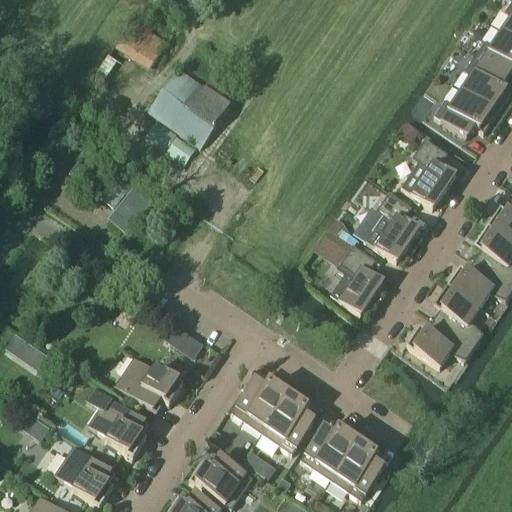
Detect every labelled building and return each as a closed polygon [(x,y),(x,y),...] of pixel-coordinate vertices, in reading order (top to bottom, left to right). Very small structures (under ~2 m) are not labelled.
[(167,0),(151,0),(149,3),(170,19),(178,8),(167,0)] [(509,22),(500,37),(511,44),(511,4),(503,18),(509,22)] [(137,21),(119,48),(151,69),(166,47),(150,36),(153,32),(137,21)] [(483,46),(473,62),(505,84),(511,73),(511,44),(500,37),(490,51),(483,46)] [(469,82),(459,96),(495,121),(508,101),(498,94),(505,84),(473,62),(463,77),(469,82)] [(178,74),(148,117),(199,153),(229,110),(224,107),(203,92),(178,74)] [(482,140),(495,121),(459,96),(450,110),(443,106),(432,122),(464,144),(472,133),(482,140)] [(144,143),(185,172),(196,156),(155,127),(144,143)] [(416,168),(399,193),(431,215),(454,181),(439,171),(446,160),(423,144),(410,164),(416,168)] [(113,180),(96,201),(112,213),(128,192),(113,180)] [(151,208),(133,193),(107,225),(125,239),(151,208)] [(364,246),(374,253),(373,253),(395,268),(418,234),(403,224),(410,213),(387,198),(374,218),(380,222),(364,246)] [(499,212),(485,232),(511,249),(511,206),(505,216),(499,212)] [(334,223),(327,234),(328,235),(352,252),(356,245),(347,239),(348,237),(342,229),(334,223)] [(479,256),(472,266),(511,292),(511,270),(510,268),(511,264),(511,249),(485,232),(472,251),(479,256)] [(328,235),(319,249),(342,265),(337,273),(335,275),(342,280),(328,300),(337,307),(359,322),(382,288),(367,278),(374,267),(352,252),(328,235)] [(459,271),(445,291),(479,314),(488,300),(504,307),(511,295),(511,292),(472,266),(465,276),(459,271)] [(439,315),(432,325),(473,353),(482,340),(469,327),(479,314),(445,291),(432,311),(439,315)] [(404,351),(438,374),(448,360),(464,366),(473,353),(432,325),(425,335),(418,331),(404,351)] [(8,350),(30,366),(37,356),(14,340),(8,350)] [(192,366),(202,351),(194,346),(184,361),(192,366)] [(133,364),(114,392),(155,420),(162,409),(167,412),(181,392),(154,373),(151,377),(133,364)] [(229,419),(260,440),(288,397),(269,384),(262,394),(251,387),(229,419)] [(92,394),(84,407),(97,416),(87,431),(106,444),(103,447),(106,449),(103,452),(114,459),(116,456),(131,466),(145,445),(140,442),(147,431),(106,403),(92,394)] [(288,397),(260,440),(290,461),(312,428),(302,421),(308,411),(288,397)] [(298,466),(329,487),(358,444),(338,431),(331,441),(320,434),(298,466)] [(358,444),(329,487),(359,507),(381,475),(370,468),(377,458),(358,444)] [(92,511),(99,511),(111,495),(106,492),(113,481),(72,453),(54,481),(72,493),(70,497),(72,498),(70,501),(80,509),(83,506),(92,511)] [(250,458),(243,469),(267,485),(274,475),(250,458)] [(223,511),(232,511),(251,485),(219,463),(211,474),(201,467),(187,487),(223,511)] [(289,490),(281,485),(276,492),(284,498),(289,490)] [(210,511),(194,500),(186,511),(176,504),(170,511),(210,511)] [(52,511),(39,503),(32,511),(52,511)]
